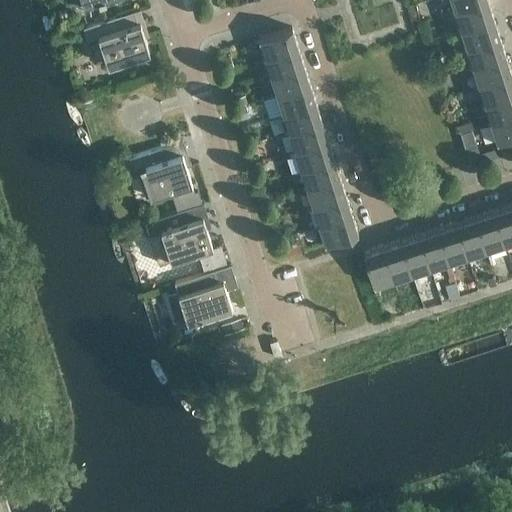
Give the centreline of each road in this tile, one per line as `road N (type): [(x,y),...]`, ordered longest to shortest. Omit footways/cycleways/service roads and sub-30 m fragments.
road 1 (residential): [(511,184),(376,227),(302,0)]
road 2 (residential): [(284,352),(182,34)]
